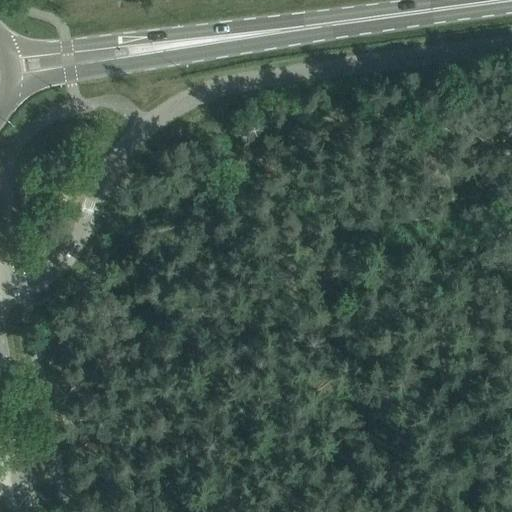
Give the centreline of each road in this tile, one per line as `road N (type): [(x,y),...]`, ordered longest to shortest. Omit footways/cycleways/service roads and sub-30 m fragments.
road 1 (unclassified): [(147,127),(189,99),(234,83),(511,44)]
road 2 (primary): [(218,40),(499,0)]
road 3 (unclassified): [(147,127),(101,185),(57,266),(0,289)]
road 4 (primary): [(218,40),(8,44)]
road 5 (primary): [(17,89),(218,40)]
road 6 (tertiary): [(28,511),(0,363)]
